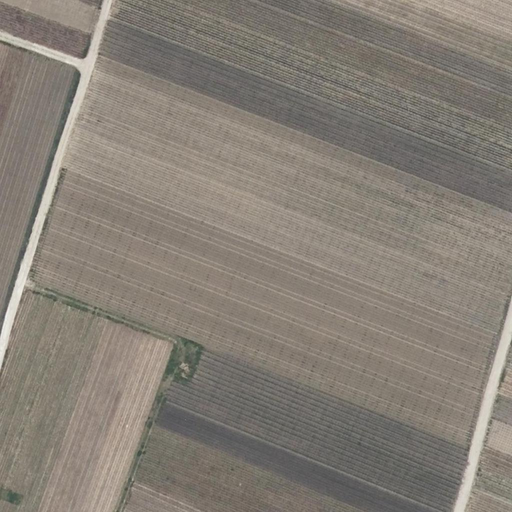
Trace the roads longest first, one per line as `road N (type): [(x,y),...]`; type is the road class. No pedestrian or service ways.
road 1 (track): [(0,344),(105,0)]
road 2 (track): [(511,306),(455,511)]
